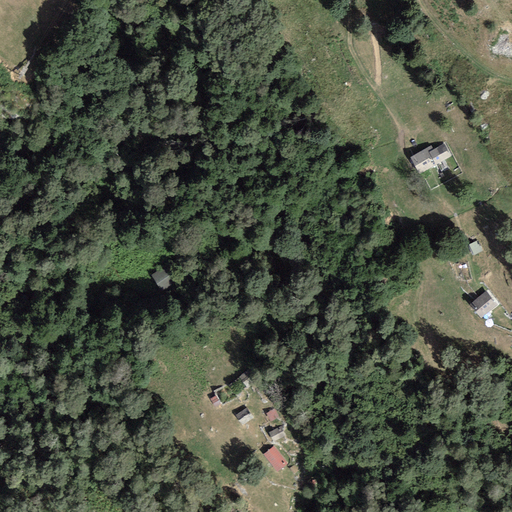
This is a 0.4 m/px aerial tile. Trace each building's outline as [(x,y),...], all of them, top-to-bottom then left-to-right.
[(430,145),(410,155),(420,173),(452,156),(445,143),(432,149),(430,145)] [(479,239),(468,244),(474,255),(484,251),(479,239)] [(176,281),(167,264),(151,272),(160,289),(176,281)] [(498,305),(487,290),(469,303),(480,318),(498,305)] [(252,374),(243,381),(250,389),(259,382),(252,374)] [(238,418),(246,426),(254,419),(246,411),(238,418)] [(275,412),(268,415),(271,423),(279,420),(275,412)] [(281,428),(271,435),(277,442),(287,436),(281,428)] [(276,449),(268,456),(281,472),(290,465),(276,449)]
